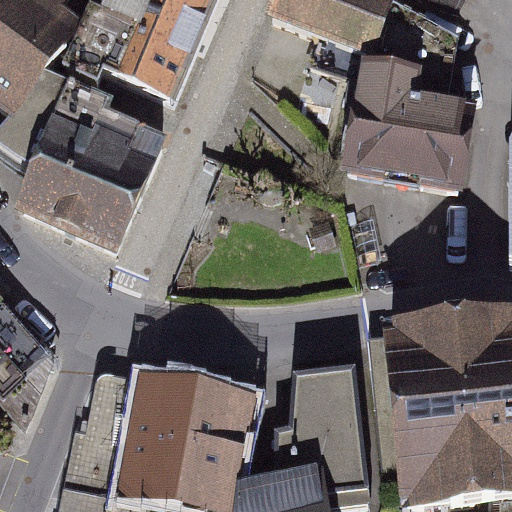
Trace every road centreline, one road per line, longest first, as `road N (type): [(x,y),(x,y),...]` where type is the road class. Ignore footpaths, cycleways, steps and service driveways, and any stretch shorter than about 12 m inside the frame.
road 1 (residential): [(140,341),(272,349),(384,313),(511,313)]
road 2 (residential): [(140,341),(147,304),(279,0)]
road 3 (residential): [(92,330),(34,511)]
road 4 (residential): [(0,237),(92,330)]
